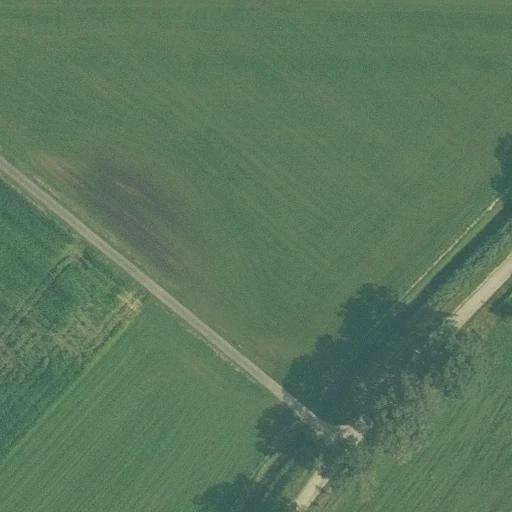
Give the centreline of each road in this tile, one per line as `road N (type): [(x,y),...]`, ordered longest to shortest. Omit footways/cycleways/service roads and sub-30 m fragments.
road 1 (unclassified): [(338,450),(0,159)]
road 2 (unclassified): [(338,450),(511,274)]
